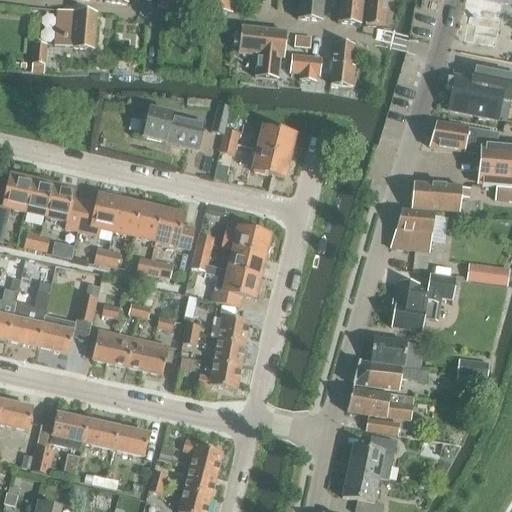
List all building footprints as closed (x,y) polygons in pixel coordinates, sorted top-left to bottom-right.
[(158,0),(158,9),(206,13),(207,0),(158,0)] [(231,16),(232,0),(208,0),(207,14),(231,16)] [(299,0),(297,21),(321,23),(323,0),(299,0)] [(339,0),(340,1),(337,25),(360,27),(362,0),(339,0)] [(384,30),(386,0),(367,0),(365,28),(384,30)] [(476,0),(466,0),(467,1),(464,16),(469,17),(468,25),(489,29),(489,28),(499,30),(499,29),(503,5),(476,0)] [(96,16),(57,12),(54,49),(93,52),(96,16)] [(489,29),(468,25),(465,43),(486,47),(496,48),(499,31),(499,30),(489,28),(489,29)] [(286,33),(241,28),(238,55),(256,57),(253,80),(277,83),(280,60),(283,60),(286,33)] [(34,45),(32,65),(33,65),(44,66),(46,46),(34,45)] [(354,47),(335,45),(330,86),(352,89),(354,68),(352,68),(354,47)] [(292,58),(291,58),(290,75),(300,76),(299,82),(315,84),(316,78),(319,78),(321,62),(321,61),(292,58)] [(511,100),(511,75),(474,68),(472,82),(455,78),(448,113),(497,123),(501,101),(511,103),(511,100)] [(225,132),(226,132),(231,110),(218,107),(211,134),(223,137),(225,132)] [(134,109),(129,132),(144,136),(143,140),(167,146),(168,142),(201,150),(206,126),(134,109)] [(498,137),(436,126),(429,149),(464,154),(464,156),(478,157),(479,148),(480,148),(482,148),(496,149),(498,137)] [(259,153),(290,160),(295,139),(264,131),(259,153)] [(225,132),(223,137),(222,143),(236,147),(239,135),(226,132),(225,132)] [(236,147),(222,143),(219,154),(234,158),(236,147)] [(478,183),(482,188),(511,190),(511,150),(496,149),(480,148),(478,183)] [(290,160),(259,153),(254,174),(285,182),(290,160)] [(0,244),(1,244),(9,211),(24,215),(31,184),(10,179),(8,189),(0,186),(0,244)] [(31,184),(24,215),(46,220),(53,188),(52,188),(53,182),(40,179),(38,185),(31,184)] [(469,192),(461,191),(461,190),(416,186),(414,212),(459,215),(460,200),(468,200),(469,192)] [(53,188),(46,220),(67,224),(65,231),(79,234),(86,203),(73,200),(75,193),(53,188)] [(495,204),(511,205),(511,193),(496,192),(495,204)] [(86,203),(79,234),(100,239),(101,232),(113,235),(120,204),(118,203),(120,197),(107,194),(106,200),(98,199),(95,210),(86,208),(87,204),(86,203)] [(120,204),(113,235),(135,240),(142,208),(120,204)] [(142,208),(135,240),(156,244),(163,213),(142,208)] [(163,213),(156,244),(189,252),(190,252),(195,229),(182,226),(184,218),(163,213)] [(401,214),(390,250),(427,256),(431,242),(435,217),(401,214)] [(225,231),(221,250),(235,254),(266,261),(271,239),(240,232),(239,235),(225,231)] [(35,252),(38,238),(27,235),(24,249),(35,252)] [(214,241),(200,237),(199,237),(196,249),(212,253),(214,241)] [(38,238),(35,252),(47,255),(50,240),(38,238)] [(196,249),(193,260),(209,264),(212,253),(196,249)] [(106,268),(109,254),(97,251),(94,265),(106,268)] [(109,254),(106,268),(117,270),(120,256),(109,254)] [(235,254),(230,273),(230,275),(260,282),(266,261),(235,254)] [(149,277),(152,263),(139,260),(136,275),(149,277)] [(193,260),(191,270),(206,274),(205,276),(217,279),(214,292),(213,291),(210,304),(240,311),(242,301),(255,304),(260,282),(230,275),(230,273),(219,271),(208,267),(209,264),(193,260)] [(152,263),(149,277),(159,280),(162,265),(152,263)] [(466,265),(464,282),(470,283),(490,286),(508,288),(510,270),(466,265)] [(394,301),(394,304),(439,312),(440,301),(452,303),(455,282),(430,277),(428,290),(418,289),(419,287),(399,284),(396,301),(394,301)] [(91,328),(96,303),(97,303),(100,289),(88,287),(85,301),(82,300),(76,325),(91,328)] [(0,303),(0,343),(7,345),(16,306),(18,295),(4,292),(1,304),(0,303)] [(44,319),(45,316),(49,297),(37,295),(34,310),(16,306),(7,345),(38,351),(45,319),(44,319)] [(391,330),(421,335),(423,322),(436,324),(439,312),(394,304),(393,307),(395,308),(391,330)] [(138,319),(140,308),(130,306),(128,317),(138,319)] [(104,307),(101,319),(117,322),(120,311),(104,307)] [(140,308),(138,319),(148,322),(150,311),(140,308)] [(74,336),(73,336),(75,325),(45,319),(38,351),(69,358),(74,336)] [(172,334),(174,324),(159,320),(157,330),(172,334)] [(222,321),(218,344),(246,349),(250,326),(222,321)] [(183,338),(198,340),(200,329),(185,326),(183,338)] [(107,367),(113,339),(99,336),(93,364),(107,367)] [(198,340),(183,338),(182,346),(196,349),(198,340)] [(107,367),(116,369),(128,372),(134,343),(113,339),(107,367)] [(370,364),(419,372),(423,348),(373,341),(370,364)] [(128,372),(139,374),(147,376),(153,347),(134,343),(128,372)] [(218,344),(214,367),(242,372),(246,349),(218,344)] [(153,347),(147,376),(163,379),(169,351),(153,347)] [(457,378),(485,382),(485,380),(487,380),(488,366),(458,362),(457,377),(457,378)] [(360,364),(354,388),(398,394),(401,380),(426,384),(428,375),(360,364)] [(237,395),(242,372),(214,367),(211,381),(200,379),(198,389),(211,392),(211,390),(237,395)] [(485,382),(457,378),(456,388),(472,390),(472,388),(484,389),(485,382)] [(353,392),(347,415),(411,423),(414,399),(398,396),(353,392)] [(2,405),(0,415),(0,428),(28,435),(33,412),(2,405)] [(52,440),(83,447),(88,424),(58,417),(52,440)] [(366,434),(398,438),(399,425),(368,421),(366,434)] [(83,447),(84,447),(114,454),(119,431),(88,424),(83,447)] [(150,438),(119,431),(114,454),(145,461),(150,438)] [(388,483),(396,444),(371,439),(368,452),(353,449),(350,464),(347,463),(345,474),(379,481),(388,483)] [(190,472),(217,479),(223,457),(197,450),(198,449),(185,445),(182,454),(194,457),(190,472)] [(35,450),(35,452),(29,473),(49,478),(54,454),(35,450)] [(20,469),(29,471),(32,458),(23,456),(20,469)] [(190,472),(184,494),(211,501),(217,479),(190,472)] [(150,484),(164,488),(167,478),(153,474),(150,484)] [(374,506),(379,481),(345,474),(343,485),(346,485),(343,500),(358,503),(355,511),(382,511),(384,508),(374,506)] [(105,490),(107,481),(93,478),(91,487),(105,490)] [(107,481),(105,490),(116,492),(118,484),(107,481)] [(164,488),(150,484),(148,494),(162,498),(164,488)] [(86,499),(87,491),(88,489),(73,486),(71,496),(86,499)] [(11,489),(6,508),(15,510),(20,491),(11,489)] [(208,511),(211,501),(184,494),(178,511),(208,511)]
